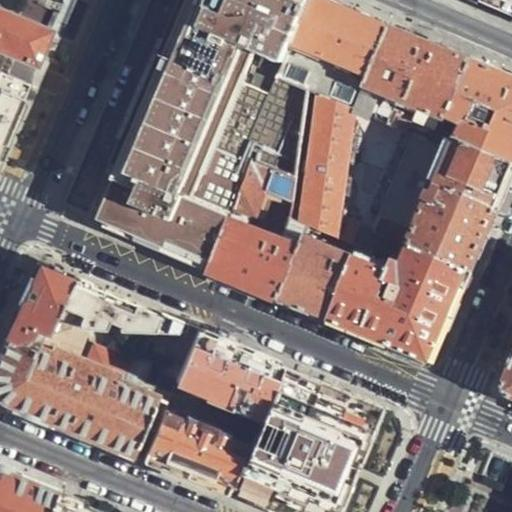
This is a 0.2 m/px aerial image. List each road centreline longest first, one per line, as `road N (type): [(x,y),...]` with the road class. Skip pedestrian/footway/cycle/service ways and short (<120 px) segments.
road 1 (residential): [(449,403),(14,220)]
road 2 (tertiary): [(107,0),(14,220)]
road 3 (residential): [(0,433),(190,511)]
road 4 (residential): [(449,403),(511,267)]
